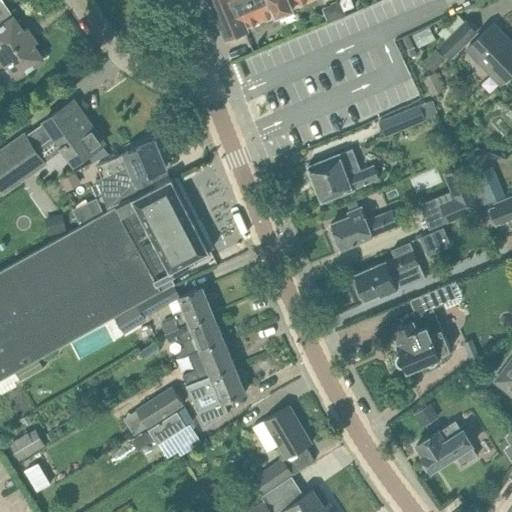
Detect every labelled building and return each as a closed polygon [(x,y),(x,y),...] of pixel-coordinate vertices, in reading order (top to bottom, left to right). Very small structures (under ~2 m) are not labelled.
[(211,0),(216,12),(244,0),(211,0)] [(306,0),(244,0),(216,12),(225,34),(247,25),(276,12),(277,14),(293,7),(293,6),(306,0)] [(354,6),(351,0),(338,0),(343,10),(354,6)] [(0,17),(0,60),(3,64),(5,63),(15,77),(43,58),(32,43),(36,41),(25,26),(22,29),(11,14),(2,21),(0,17)] [(466,20),(440,46),(450,56),(477,31),(466,20)] [(494,24),(493,23),(467,48),(501,83),(511,72),(511,44),(493,25),(494,24)] [(25,134),(0,151),(0,184),(4,191),(45,162),(37,151),(36,148),(56,135),(75,163),(103,143),(73,100),(45,120),(47,123),(28,137),(25,134)] [(431,100),(379,120),(385,134),(437,114),(431,100)] [(167,166),(155,139),(97,164),(102,176),(96,179),(109,209),(156,185),(155,184),(137,193),(132,181),(167,166)] [(360,169),(352,148),(309,165),(323,200),(380,177),(374,163),(360,169)] [(506,195),(494,164),(480,170),(492,200),(506,195)] [(113,315),(114,316),(136,303),(173,284),(174,284),(175,284),(169,272),(193,259),(210,251),(172,177),(156,185),(109,209),(93,218),(81,225),(0,271),(0,386),(18,377),(19,380),(38,369),(36,365),(41,362),(39,359),(113,315)] [(473,188),(439,201),(447,221),(481,207),(473,188)] [(511,196),(493,204),(495,208),(490,210),(496,225),(501,223),(504,232),(511,228),(511,196)] [(86,202),(74,208),(81,225),(93,218),(86,202)] [(366,220),(361,206),(349,211),(351,215),(331,222),(341,247),(398,225),(392,210),(366,220)] [(44,214),(45,233),(68,232),(68,223),(73,222),(73,214),(44,214)] [(443,226),(421,236),(429,254),(451,244),(443,226)] [(395,256),(355,274),(366,299),(379,293),(381,296),(398,289),(399,288),(398,287),(405,284),(405,285),(424,276),(409,241),(392,248),(395,256)] [(405,322),(393,328),(399,343),(397,344),(400,352),(398,354),(397,356),(396,359),(396,361),(397,364),(399,366),(402,367),(404,368),(407,368),(425,360),(427,362),(429,364),(431,364),(434,364),(436,363),(438,361),(439,359),(439,357),(439,354),(450,349),(444,335),(431,306),(436,304),(445,300),(447,306),(458,302),(459,300),(461,298),(461,296),(461,294),(461,292),(456,279),(451,281),(439,287),(410,299),(415,311),(402,316),(405,322)] [(162,321),(166,332),(214,312),(203,285),(179,295),(186,312),(162,321)] [(144,318),(136,303),(114,316),(122,331),(144,318)] [(201,348),(225,339),(214,312),(166,332),(170,341),(179,338),(184,340),(185,345),(178,352),(180,356),(201,348)] [(472,336),(464,340),(471,357),(480,354),(472,336)] [(225,339),(201,348),(206,362),(195,366),(197,370),(184,376),(187,384),(235,365),(225,339)] [(511,357),(495,380),(511,393),(511,357)] [(246,391),(235,365),(187,384),(205,428),(228,412),(223,400),(246,391)] [(172,384),(136,408),(148,427),(185,403),(172,384)] [(419,407),(424,427),(443,423),(438,402),(419,407)] [(272,414),(265,418),(279,443),(287,456),(284,458),(294,473),(316,460),(307,445),(312,442),(289,404),(272,414)] [(158,443),(194,420),(185,405),(132,438),(139,449),(155,438),(158,443)] [(433,433),(417,444),(423,454),(422,454),(424,457),(423,461),(426,466),(430,467),(432,470),(456,454),(461,463),(461,464),(462,465),(478,455),(472,445),(474,443),(464,428),(462,430),(456,420),(440,430),(440,429),(433,433)] [(17,460),(44,443),(33,426),(6,442),(17,460)] [(284,458),(255,477),(265,492),(290,476),(294,473),(284,458)] [(23,469),(36,490),(49,482),(36,461),(23,469)] [(324,505),(313,489),(281,510),(282,511),(335,511),(329,502),(324,505)] [(273,511),(265,501),(248,511),(273,511)]
